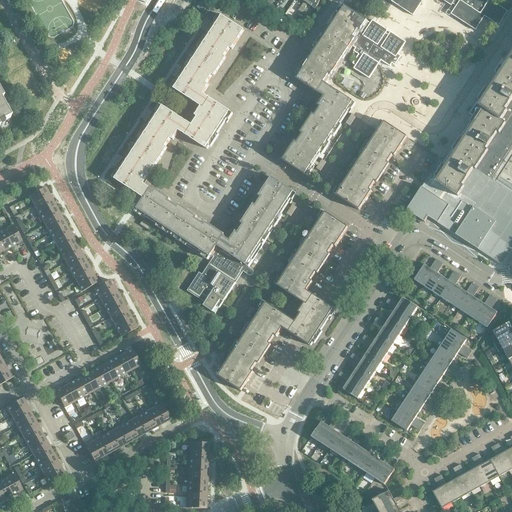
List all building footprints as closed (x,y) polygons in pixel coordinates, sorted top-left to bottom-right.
[(304,3),(301,7),(305,9),(307,5),(315,10),(321,0),(308,0),(305,4),(304,3)] [(440,0),(451,7),(452,5),(455,7),(450,15),(475,31),(484,17),(498,27),(507,12),(488,0),(487,2),(484,0),(392,0),(390,2),(412,17),(420,4),(423,0),(440,0)] [(197,8),(204,12),(207,6),(204,4),(201,2),(197,8)] [(296,80),(297,80),(302,84),(312,90),(319,95),(325,85),(323,83),(328,75),(330,77),(333,72),(337,67),(335,66),(346,48),(348,49),(349,48),(350,46),(354,39),(352,38),(355,34),(358,29),(360,31),(366,21),(341,5),(328,24),(331,26),(296,80)] [(194,9),(191,13),(201,20),(204,15),(194,9)] [(173,90),(196,104),(202,95),(204,92),(208,85),(206,84),(229,49),(231,50),(241,36),(244,31),(218,14),(214,21),(212,23),(212,24),(215,26),(173,90)] [(201,29),(205,32),(211,22),(207,20),(201,29)] [(370,24),(366,21),(360,31),(358,29),(355,34),(397,61),(400,57),(398,55),(406,43),(378,25),(372,21),(370,24)] [(394,66),(397,61),(355,34),(352,38),(354,39),(350,46),(355,49),(353,52),(358,55),(352,64),(352,65),(355,66),(353,69),(369,79),(377,66),(378,65),(380,61),(389,67),(391,64),(394,66)] [(428,217),(502,264),(511,247),(511,191),(491,179),(511,146),(511,49),(509,54),(505,58),(493,77),(491,82),(470,114),(474,117),(466,130),(462,134),(450,153),(448,158),(445,161),(441,159),(407,211),(425,223),(425,222),(425,221),(426,219),(428,217)] [(177,65),(171,74),(176,77),(182,68),(177,65)] [(317,107),(319,108),(296,143),(294,142),(285,155),(282,161),(307,178),(312,171),(314,167),(311,166),(320,152),(323,154),(328,146),(325,144),(332,133),(335,135),(339,128),(337,126),(346,112),(349,114),(350,113),(355,104),(330,88),(323,98),(317,107)] [(0,128),(3,126),(3,123),(2,122),(10,118),(0,100),(0,99),(2,98),(0,93),(0,128)] [(202,95),(196,104),(198,106),(200,107),(206,98),(204,96),(202,95)] [(182,135),(205,150),(212,140),(219,129),(223,122),(226,124),(227,122),(232,114),(206,98),(200,107),(199,109),(196,114),(194,116),(196,118),(191,126),(189,129),(187,128),(182,135)] [(111,178),(137,195),(144,183),(145,181),(149,176),(147,175),(170,139),(172,141),(177,134),(178,132),(185,121),(162,107),(120,171),(118,169),(111,178)] [(142,119),(146,122),(152,113),(148,110),(142,119)] [(348,125),(350,126),(356,117),(352,114),(346,123),(348,125)] [(187,123),(185,121),(178,132),(180,133),(182,135),(187,128),(189,129),(191,126),(187,123)] [(349,170),(353,172),(343,186),(340,184),(338,187),(334,194),(359,211),(366,201),(372,192),(370,191),(393,155),(395,156),(403,144),(407,137),(382,121),(376,130),(375,131),(378,133),(369,147),(366,145),(361,152),(364,154),(357,165),(354,163),(349,170)] [(364,135),(365,136),(368,138),(374,129),(369,126),(364,135)] [(112,164),(113,165),(116,167),(122,158),(118,155),(112,164)] [(322,159),(316,169),(320,171),(326,162),(324,161),(322,159)] [(342,173),(340,171),(334,180),(338,183),(344,174),(342,173)] [(202,306),(212,312),(215,315),(219,308),(221,305),(223,302),(231,290),(228,288),(232,282),(239,271),(248,276),(249,276),(250,276),(251,276),(252,275),(253,275),(253,274),(253,273),(253,272),(252,271),(252,270),(248,268),(273,231),(270,229),(273,224),(276,226),(281,219),(278,217),(287,203),(290,205),(290,203),(292,202),(296,194),(271,178),(264,187),(258,197),(260,198),(249,216),(247,214),(240,224),(243,225),(237,234),(235,232),(231,239),(229,241),(223,237),(224,235),(220,232),(215,230),(205,223),(204,225),(195,220),(197,218),(187,211),(186,213),(169,202),(170,200),(160,193),(151,187),(143,199),(134,213),(140,217),(144,219),(146,217),(172,234),(170,237),(178,241),(179,242),(180,243),(189,249),(191,246),(199,251),(197,254),(207,261),(208,260),(210,261),(201,275),(198,273),(186,292),(204,303),(202,306)] [(144,183),(137,195),(140,197),(143,199),(151,187),(147,185),(144,183)] [(35,206),(51,197),(46,188),(28,197),(32,203),(33,202),(35,206)] [(39,217),(56,207),(51,197),(35,206),(37,210),(36,211),(39,217)] [(289,215),(291,217),(297,208),(293,205),(286,214),(289,215)] [(46,225),(62,216),(56,207),(39,217),(42,222),(44,222),(46,225)] [(299,301),(300,301),(307,291),(308,289),(313,282),(311,281),(334,246),(336,247),(342,238),(348,228),(322,211),(318,219),(316,220),(316,221),(319,223),(316,228),(313,226),(302,243),(305,245),(298,255),(295,253),(290,260),(293,263),(278,287),(282,289),(288,293),(299,301)] [(49,235),(67,226),(62,216),(46,225),(48,229),(46,229),(49,235)] [(304,226),(305,226),(306,227),(309,228),(315,219),(310,216),(304,226)] [(16,220),(20,227),(23,225),(23,224),(24,223),(22,218),(20,219),(19,218),(16,220)] [(140,224),(150,231),(152,226),(143,220),(140,224)] [(14,225),(4,231),(12,247),(17,244),(18,246),(23,243),(24,243),(14,225)] [(54,240),(56,244),(72,235),(67,226),(49,235),(53,241),(54,240)] [(4,231),(0,233),(0,246),(4,254),(9,252),(7,250),(12,247),(4,231)] [(57,248),(60,254),(77,245),(72,235),(56,244),(58,248),(57,248)] [(65,259),(67,263),(82,254),(77,245),(60,254),(63,260),(65,259)] [(67,267),(70,273),(88,264),(82,254),(67,263),(69,266),(67,267)] [(414,281),(424,287),(440,262),(436,260),(430,269),(424,265),(414,281)] [(281,262),(275,271),(279,274),(285,264),(283,263),(281,262)] [(424,287),(433,293),(443,277),(437,273),(443,264),(440,262),(424,287)] [(75,278),(77,282),(93,273),(88,264),(70,273),(74,279),(75,278)] [(433,293),(442,299),(458,274),(454,272),(448,281),(443,277),(433,293)] [(77,286),(81,292),(98,283),(93,273),(77,282),(79,285),(77,286)] [(442,299),(451,304),(461,289),(456,285),(461,276),(458,274),(442,299)] [(99,295),(101,299),(116,290),(111,280),(104,284),(94,290),(97,296),(99,295)] [(451,304),(460,310),(476,286),(472,283),(466,292),(461,289),(451,304)] [(460,310),(469,316),(479,301),(474,297),(479,288),(476,286),(460,310)] [(101,303),(104,309),(122,300),(116,290),(101,299),(103,302),(101,303)] [(309,293),(307,291),(300,301),(302,303),(305,304),(311,294),(309,293)] [(303,307),(299,313),(301,315),(296,323),(294,326),(292,325),(287,332),(310,346),(313,340),(322,327),(327,319),(330,321),(332,319),(337,311),(311,294),(305,304),(303,307)] [(469,316),(478,322),(494,298),(490,295),(485,304),(479,301),(469,316)] [(397,307),(412,317),(418,308),(403,298),(398,305),(393,302),(391,306),(396,309),(397,307)] [(494,298),(478,322),(487,328),(488,328),(498,313),(492,309),(498,300),(494,298)] [(109,314),(111,318),(127,309),(122,300),(104,309),(108,315),(109,314)] [(220,369),(216,375),(241,391),(250,377),(254,373),(252,371),(275,336),(277,337),(280,332),(282,328),(289,318),(288,318),(276,310),(270,306),(266,304),(251,328),(248,326),(243,333),(246,335),(239,346),(236,344),(231,351),(234,353),(225,367),(222,365),(220,369)] [(245,316),(247,317),(249,319),(255,310),(254,308),(251,307),(245,316)] [(391,316),(406,326),(412,317),(397,307),(396,309),(391,316)] [(111,322),(115,328),(132,319),(127,309),(111,318),(113,321),(111,322)] [(385,325),(400,336),(406,326),(391,316),(386,324),(382,321),(379,324),(384,327),(385,325)] [(287,332),(292,325),(294,326),(296,323),(291,320),(289,318),(282,328),(285,330),(287,332)] [(122,337),(138,329),(132,319),(115,328),(118,334),(120,333),(122,337)] [(493,332),(499,341),(511,333),(511,327),(509,322),(508,323),(493,332)] [(462,326),(457,323),(454,328),(459,331),(462,327),(462,326)] [(379,334),(395,344),(400,336),(385,325),(384,327),(379,334)] [(461,328),(459,332),(468,338),(470,334),(461,328)] [(452,330),(445,339),(470,355),(472,352),(463,346),(467,340),(452,330)] [(500,353),(504,351),(511,346),(511,333),(499,341),(494,344),(500,353)] [(373,343),(389,354),(395,344),(379,334),(374,342),(370,339),(367,342),(372,345),(373,343)] [(445,339),(440,348),(455,359),(459,353),(468,359),(470,355),(445,339)] [(367,353),(383,363),(389,354),(373,343),(372,345),(367,353)] [(440,348),(434,357),(458,373),(460,370),(452,364),(455,359),(440,348)] [(125,350),(121,353),(131,371),(141,366),(132,350),(127,353),(125,350)] [(416,350),(412,355),(417,359),(421,353),(416,350)] [(222,352),(216,361),(218,363),(220,364),(226,355),(224,353),(222,352)] [(117,358),(113,361),(121,376),(131,371),(121,353),(116,356),(117,358)] [(361,362),(377,372),(383,363),(367,353),(362,360),(358,357),(355,361),(360,364),(361,362)] [(434,357),(428,366),(443,377),(447,371),(456,377),(458,373),(434,357)] [(106,361),(102,363),(112,382),(121,376),(113,361),(108,363),(106,361)] [(355,371),(371,381),(377,372),(361,362),(360,364),(355,371)] [(99,368),(94,371),(102,387),(112,382),(102,363),(98,366),(99,368)] [(428,366),(422,376),(423,376),(446,391),(449,388),(440,382),(443,377),(428,366)] [(0,385),(2,384),(7,381),(11,379),(12,379),(7,369),(0,372),(0,385)] [(87,372),(83,374),(93,392),(102,387),(94,371),(89,374),(87,372)] [(349,380),(365,390),(371,381),(355,371),(351,378),(346,375),(343,379),(348,382),(349,380)] [(80,379),(75,381),(84,397),(93,392),(83,374),(78,377),(80,379)] [(422,376),(416,385),(431,395),(435,389),(444,395),(446,391),(423,376),(422,376)] [(343,390),(358,400),(365,390),(349,380),(348,382),(343,390)] [(69,382),(64,384),(74,402),(84,397),(75,381),(70,384),(69,382)] [(381,387),(386,390),(390,384),(386,381),(381,387)] [(61,389),(55,392),(64,408),(74,402),(64,384),(59,387),(61,389)] [(118,389),(122,396),(130,392),(126,385),(118,389)] [(416,385),(410,394),(434,410),(436,407),(428,401),(431,395),(416,385)] [(410,394),(404,403),(419,413),(423,408),(432,413),(434,410),(410,394)] [(11,414),(12,417),(28,409),(22,398),(21,399),(5,408),(5,409),(9,415),(11,414)] [(152,410),(160,425),(170,420),(161,402),(154,406),(155,408),(152,410)] [(398,412),(422,428),(425,424),(416,419),(419,413),(404,403),(398,412)] [(92,413),(89,407),(83,410),(86,416),(92,413)] [(13,422),(16,427),(33,418),(28,409),(12,417),(14,421),(13,422)] [(141,413),(151,431),(160,425),(152,410),(148,412),(147,410),(141,413)] [(411,426),(420,432),(422,428),(398,412),(392,422),(407,432),(411,426)] [(133,420),(141,436),(151,431),(141,413),(135,416),(136,418),(133,420)] [(21,432),(23,436),(38,427),(33,418),(16,427),(19,433),(21,432)] [(122,424),(132,441),(141,436),(133,420),(129,422),(128,421),(122,424)] [(312,438),(321,444),(331,428),(329,427),(321,422),(319,425),(312,438)] [(321,444),(330,450),(340,434),(333,430),(336,425),(332,422),(329,427),(331,428),(321,444)] [(114,431),(122,446),(132,441),(122,424),(117,427),(117,429),(114,431)] [(23,441),(26,446),(44,437),(38,427),(23,436),(25,440),(23,441)] [(103,434),(113,452),(122,446),(114,431),(110,433),(109,431),(103,434)] [(71,432),(64,436),(68,441),(74,438),(71,432)] [(95,441),(104,457),(113,452),(103,434),(98,437),(98,439),(95,441)] [(330,450),(339,456),(349,440),(347,439),(340,434),(330,450)] [(339,456),(348,462),(358,446),(351,441),(354,437),(350,434),(347,439),(349,440),(339,456)] [(31,451),(33,455),(49,446),(44,437),(26,446),(29,452),(31,451)] [(190,454),(208,455),(209,443),(208,443),(208,440),(199,440),(199,443),(189,443),(188,450),(190,450),(190,454)] [(85,444),(94,462),(104,457),(95,441),(91,443),(91,441),(85,444)] [(495,446),(509,472),(511,470),(511,454),(510,450),(504,453),(499,444),(495,446)] [(33,460),(37,465),(54,456),(51,450),(49,446),(33,455),(35,459),(33,460)] [(348,462),(357,467),(367,452),(365,451),(358,446),(348,462)] [(357,467),(366,473),(376,458),(369,453),(372,448),(368,446),(365,451),(367,452),(357,467)] [(491,461),(500,477),(509,472),(495,446),(491,448),(496,457),(491,461)] [(187,465),(208,466),(208,455),(190,454),(190,458),(188,458),(187,465)] [(476,457),(490,482),(500,477),(491,461),(485,464),(480,455),(476,457)] [(42,470),(44,474),(59,465),(54,456),(37,465),(40,471),(42,470)] [(472,471),(481,488),(490,482),(476,457),(472,459),(477,468),(472,471)] [(366,473),(375,479),(385,464),(383,463),(376,458),(366,473)] [(385,464),(375,479),(385,485),(395,470),(387,465),(390,460),(387,458),(383,463),(385,464)] [(59,465),(44,474),(46,478),(44,479),(47,485),(65,475),(59,465)] [(189,476),(207,477),(208,466),(187,465),(187,471),(189,472),(189,476)] [(457,467),(471,493),(481,488),(472,471),(466,474),(461,465),(457,467)] [(453,482),(462,498),(471,493),(457,467),(453,469),(458,478),(453,482)] [(4,480),(12,495),(18,492),(19,495),(23,492),(13,474),(4,480)] [(438,478),(452,503),(462,498),(453,482),(447,485),(442,475),(438,478)] [(187,486),(207,487),(207,477),(189,476),(189,480),(187,480),(187,486)] [(433,493),(442,509),(452,503),(438,478),(434,480),(440,489),(433,493)] [(0,481),(0,495),(4,503),(8,500),(7,498),(12,495),(4,480),(0,481)] [(188,497),(206,498),(207,487),(187,486),(186,493),(189,493),(188,497)] [(373,501),(378,510),(395,501),(394,499),(389,492),(373,501)] [(185,509),(205,510),(206,498),(188,497),(188,501),(186,501),(185,509)] [(378,510),(379,511),(397,511),(400,511),(396,503),(400,501),(398,497),(394,499),(395,501),(378,510)]
